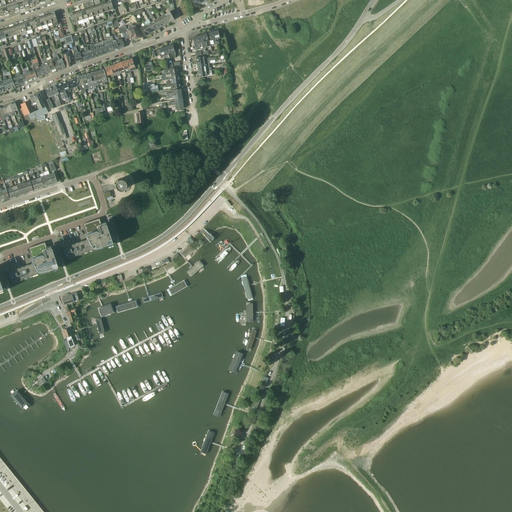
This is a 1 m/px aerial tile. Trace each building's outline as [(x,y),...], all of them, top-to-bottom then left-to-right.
[(21,9),(24,8),(21,0),(19,0),(18,0),(15,0),(19,9),(21,9)] [(27,0),(21,0),(24,8),(27,7),(29,6),(27,0)] [(108,2),(106,3),(109,11),(114,9),(111,0),(108,1),(108,2)] [(14,12),(11,3),(6,5),(9,13),(11,12),(11,13),(14,12)] [(103,3),(100,4),(103,13),(109,11),(106,3),(103,3)] [(93,7),(93,6),(90,7),(93,16),(98,14),(95,6),(93,7)] [(83,10),(80,11),(83,20),(88,18),(85,10),(83,10)] [(52,13),(49,14),(52,23),(53,26),(58,25),(57,21),(58,21),(54,12),(51,13),(52,13)] [(169,12),(165,15),(169,22),(174,19),(169,12)] [(70,14),(73,23),(78,21),(75,13),(73,14),(73,13),(70,14)] [(47,15),(47,14),(44,15),(47,24),(52,23),(49,14),(47,15)] [(165,15),(160,17),(164,25),(169,22),(165,15)] [(160,17),(155,20),(160,28),(164,25),(160,17)] [(34,19),(37,28),(42,26),(39,18),(37,18),(34,19)] [(160,28),(155,20),(151,23),(155,30),(160,28)] [(26,21),(24,22),(27,31),(32,30),(29,21),(27,22),(26,21)] [(155,30),(151,23),(146,25),(150,33),(155,30)] [(16,25),(13,26),(16,35),(21,33),(19,25),(16,25)] [(132,25),(129,26),(128,27),(129,29),(127,29),(131,40),(134,39),(135,39),(136,40),(139,39),(139,38),(139,37),(135,26),(134,27),(133,25),(132,25)] [(141,28),(146,36),(150,33),(146,25),(141,28)] [(125,26),(118,29),(120,34),(121,34),(124,33),(125,36),(126,39),(129,38),(125,26)] [(3,29),(6,38),(11,36),(8,28),(6,29),(6,28),(3,29)] [(209,33),(211,41),(213,40),(214,45),(217,45),(214,32),(209,33)] [(118,36),(116,37),(117,40),(119,50),(125,48),(123,42),(127,41),(126,39),(125,36),(124,33),(121,34),(120,34),(121,35),(118,36)] [(71,35),(66,37),(64,37),(66,45),(73,43),(71,35)] [(106,38),(107,40),(109,45),(111,52),(114,51),(112,42),(111,42),(109,37),(106,38)] [(112,37),(109,37),(111,42),(112,42),(114,51),(119,50),(116,41),(113,41),(112,37)] [(94,44),(89,46),(91,50),(93,58),(97,57),(95,49),(94,44)] [(4,49),(2,50),(4,55),(6,62),(11,60),(7,48),(4,49)] [(63,55),(67,68),(72,66),(68,53),(67,48),(62,49),(64,55),(63,55)] [(163,55),(165,61),(168,60),(164,48),(159,49),(159,50),(155,51),(155,50),(152,52),(153,57),(161,55),(161,56),(163,55)] [(76,49),(73,50),(74,54),(73,54),(76,64),(83,62),(80,52),(77,53),(76,49)] [(55,52),(54,52),(55,57),(56,57),(60,69),(62,68),(63,69),(64,68),(64,67),(65,67),(63,62),(64,62),(63,57),(61,57),(61,59),(59,60),(57,54),(56,51),(55,52)] [(50,57),(46,58),(47,61),(52,72),(56,71),(52,61),(51,59),(50,57)] [(56,57),(51,59),(52,61),(56,71),(60,69),(56,57)] [(132,59),(127,60),(131,72),(136,70),(134,66),(135,66),(132,59)] [(131,72),(127,60),(121,62),(124,70),(126,69),(127,73),(131,72)] [(42,61),(38,62),(43,76),(47,74),(43,62),(42,61)] [(43,62),(47,74),(52,72),(47,61),(43,62)] [(38,62),(33,64),(34,66),(36,69),(35,69),(39,78),(43,76),(38,62)] [(110,66),(114,76),(119,74),(116,64),(110,66)] [(105,68),(107,75),(110,74),(111,77),(114,76),(110,66),(105,68)] [(104,83),(107,82),(106,78),(104,69),(99,70),(102,80),(103,83),(102,83),(103,86),(105,85),(104,83)] [(94,89),(95,89),(90,73),(86,74),(90,88),(89,88),(90,90),(94,89)] [(10,74),(6,75),(6,76),(6,78),(11,89),(15,87),(12,79),(10,74)] [(90,88),(86,74),(81,76),(84,84),(83,84),(85,89),(89,88),(90,88)] [(6,76),(1,78),(6,91),(11,89),(6,78),(6,76)] [(81,76),(77,77),(77,78),(79,86),(81,94),(86,92),(85,89),(83,84),(84,84),(81,76)] [(76,92),(71,80),(67,81),(70,89),(72,89),(74,93),(76,92)] [(63,92),(65,98),(68,98),(62,83),(58,85),(61,93),(63,92)] [(59,93),(56,85),(51,87),(56,101),(58,107),(61,106),(59,100),(57,94),(59,93)] [(46,89),(49,98),(51,97),(54,102),(56,101),(51,87),(46,89)] [(29,96),(31,100),(30,100),(39,121),(45,118),(43,115),(48,113),(39,92),(29,96)] [(28,114),(31,120),(37,118),(39,121),(30,100),(20,105),(25,116),(28,114)] [(15,102),(9,104),(14,116),(15,118),(17,117),(16,115),(15,112),(14,113),(14,112),(18,110),(15,102)] [(14,116),(9,104),(4,106),(8,114),(11,112),(12,113),(11,114),(12,117),(14,116)] [(144,122),(143,112),(136,113),(137,123),(144,122)] [(57,113),(52,115),(54,121),(61,141),(67,139),(61,123),(60,124),(60,123),(60,122),(57,113)] [(115,184),(115,185),(115,186),(116,186),(116,187),(116,188),(117,188),(117,189),(118,189),(118,190),(119,190),(120,190),(120,191),(121,191),(122,191),(123,191),(123,190),(124,190),(125,190),(125,189),(126,189),(126,188),(127,188),(127,187),(127,186),(127,185),(127,184),(127,183),(127,182),(126,181),(126,180),(125,180),(124,179),(123,179),(122,179),(121,179),(120,179),(119,179),(118,179),(118,180),(117,180),(117,181),(116,181),(116,182),(116,183),(116,184),(115,184)] [(223,205),(229,211),(235,205),(230,199),(223,205)] [(67,259),(113,243),(110,232),(109,232),(107,227),(103,228),(100,218),(83,224),(88,239),(63,248),(67,259)] [(12,283),(59,267),(55,256),(54,256),(52,251),(48,252),(45,242),(29,248),(34,263),(8,272),(12,283)] [(187,274),(202,264),(197,258),(183,268),(187,274)] [(258,271),(253,273),(260,298),(266,296),(258,271)] [(170,297),(188,287),(184,281),(166,291),(170,297)] [(64,304),(73,301),(78,299),(76,292),(69,295),(70,296),(62,299),(64,304)] [(141,305),(162,297),(161,293),(140,301),(141,305)] [(117,311),(138,303),(136,297),(115,305),(117,311)] [(101,318),(114,313),(111,303),(97,308),(101,318)] [(91,321),(95,336),(101,334),(96,319),(91,321)] [(67,340),(70,347),(74,345),(68,328),(64,330),(65,334),(67,340)] [(259,330),(253,350),(257,351),(263,332),(259,330)] [(241,354),(233,373),(238,375),(246,356),(241,354)] [(46,381),(43,377),(38,381),(39,381),(35,384),(38,389),(42,386),(41,385),(46,381)] [(31,405),(17,390),(10,396),(24,412),(31,405)] [(226,393),(218,418),(225,420),(233,395),(226,393)] [(213,432),(205,455),(211,457),(219,435),(213,432)]
